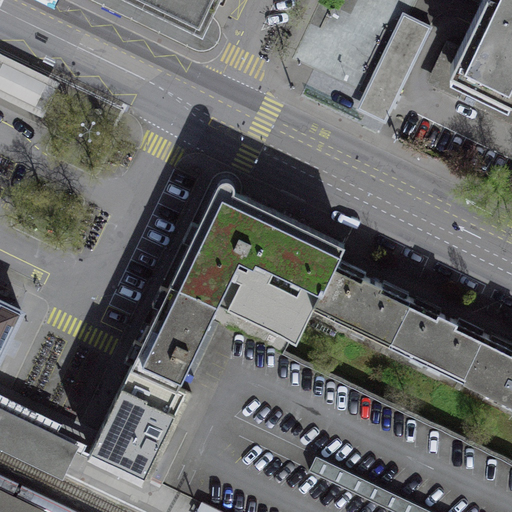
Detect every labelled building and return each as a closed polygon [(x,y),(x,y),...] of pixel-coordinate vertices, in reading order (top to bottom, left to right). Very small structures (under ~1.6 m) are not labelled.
[(137,0),(201,31),(215,0),(137,0)] [(511,0),(481,0),(458,51),(449,47),(434,79),(511,115),(511,0)] [(385,122),(432,25),(402,11),(355,108),(385,122)] [(45,82),(3,62),(0,68),(0,87),(34,104),(45,82)] [(193,231),(170,280),(216,303),(230,276),(241,281),(228,310),(295,342),(313,305),(335,260),(344,242),(217,182),(215,186),(193,231)] [(335,260),(313,305),(388,342),(410,296),(335,260)] [(170,280),(129,364),(176,385),(210,316),(216,303),(170,280)] [(485,333),(410,296),(388,342),(463,377),(485,333)] [(0,353),(21,309),(0,298),(0,353)] [(271,345),(210,316),(176,385),(191,392),(150,479),(218,511),(511,511),(511,458),(272,343),(271,345)] [(511,345),(485,333),(463,377),(511,401),(511,345)] [(191,392),(176,385),(129,364),(127,370),(87,453),(141,478),(143,475),(150,479),(191,392)] [(41,511),(0,492),(0,511),(41,511)]
